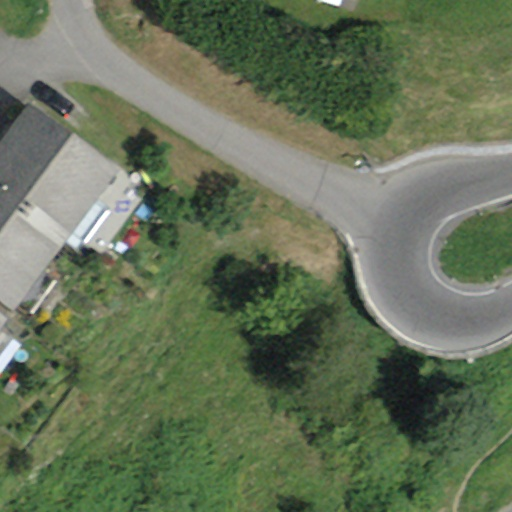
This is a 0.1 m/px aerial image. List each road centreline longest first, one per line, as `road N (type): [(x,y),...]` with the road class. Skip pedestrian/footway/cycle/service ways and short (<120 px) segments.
road 1 (residential): [(99,60),(390,227)]
road 2 (tertiary): [(511,297),(462,317),(427,314),(402,289),(390,227)]
road 3 (tertiary): [(390,227),(413,197),(511,174)]
